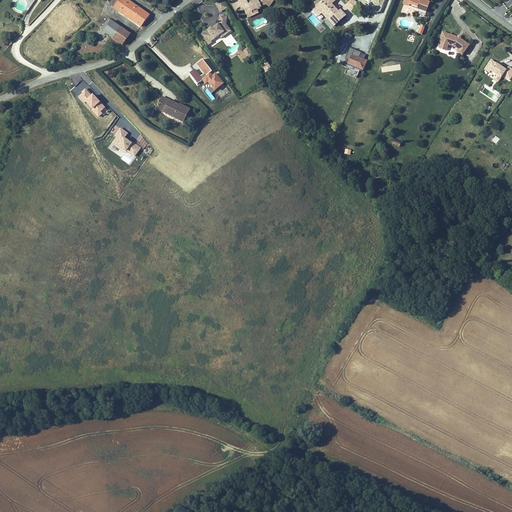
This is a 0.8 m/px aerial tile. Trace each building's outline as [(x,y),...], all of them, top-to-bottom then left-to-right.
[(30,0),(42,10),(44,7),(35,0),(30,0)] [(124,0),(111,0),(107,6),(137,27),(146,16),(124,0)] [(220,0),(215,4),(220,12),(227,8),(223,0),(220,0)] [(245,0),(230,0),(234,7),(239,5),(241,10),(243,9),(244,11),(250,9),(250,10),(255,8),(256,8),(257,9),(258,9),(259,8),(260,8),(260,7),(260,6),(264,4),(265,3),(265,2),(269,1),(269,0),(255,0),(253,1),(252,0),(251,0),(250,0),(250,1),(249,1),(249,2),(248,2),(248,3),(247,4),(245,0)] [(320,0),(316,4),(334,24),(345,14),(340,9),(338,10),(330,1),(331,0),(320,0)] [(353,0),(350,0),(345,4),(350,10),(357,4),(353,0)] [(406,0),(418,5),(417,7),(428,11),(431,0),(430,0),(406,0)] [(408,15),(410,7),(403,5),(401,13),(408,15)] [(244,11),(247,17),(257,12),(256,8),(255,8),(250,10),(250,9),(244,11)] [(219,37),(224,33),(225,34),(228,32),(229,30),(226,25),(227,18),(220,17),(218,25),(212,29),(208,31),(207,30),(201,34),(204,39),(203,39),(205,43),(209,40),(210,42),(219,37)] [(99,30),(113,39),(121,29),(107,19),(99,30)] [(121,29),(113,39),(121,44),(129,35),(121,29)] [(221,39),(231,33),(229,30),(228,32),(225,34),(224,33),(219,37),(221,39)] [(452,34),(443,30),(439,38),(441,39),(441,41),(447,44),(448,42),(454,44),(459,46),(457,49),(462,52),(469,42),(464,38),(464,39),(459,38),(457,36),(452,35),(452,34)] [(337,46),(338,46),(337,49),(341,50),(342,48),(344,49),(346,44),(338,41),(337,46)] [(249,48),(243,49),(245,58),(251,56),(249,48)] [(242,61),(247,58),(243,50),(238,53),(242,61)] [(349,63),(363,69),(367,60),(358,56),(359,54),(354,51),(349,63)] [(492,57),(486,66),(490,69),(491,68),(498,72),(497,73),(501,76),(503,72),(511,76),(511,74),(511,64),(509,63),(507,66),(502,63),(499,61),(492,57)] [(211,73),(202,61),(196,65),(203,74),(202,75),(202,76),(201,77),(201,76),(199,78),(198,79),(192,71),(188,74),(196,85),(201,81),(204,85),(207,83),(211,89),(215,86),(217,88),(222,85),(214,75),(211,78),(209,74),(211,73)] [(268,61),(261,64),(264,72),(271,70),(268,61)] [(86,88),(77,96),(99,118),(107,110),(86,88)] [(160,96),(154,108),(161,111),(162,110),(172,116),(171,117),(180,122),(187,109),(178,104),(177,106),(174,105),(175,104),(160,96)] [(121,127),(107,147),(116,153),(116,154),(130,163),(141,148),(125,137),(128,133),(121,127)]
